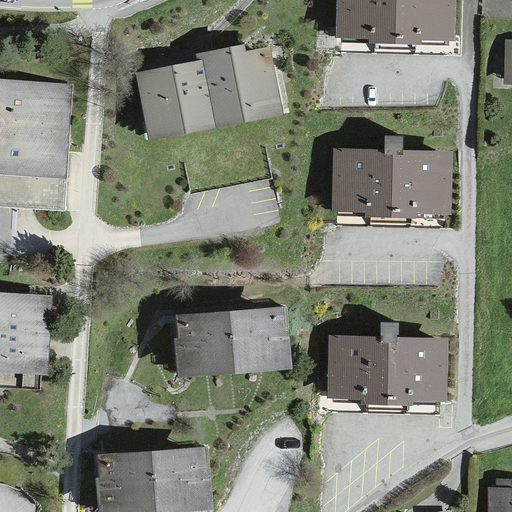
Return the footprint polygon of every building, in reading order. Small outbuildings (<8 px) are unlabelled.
[(354,0),(356,36),(472,32),(470,0),(354,0)] [(215,63),(152,77),(166,140),(302,109),(287,41),(214,57),(215,63)] [(76,84),(0,82),(0,170),(74,172),(76,84)] [(388,150),(349,150),(349,209),(387,209),(387,216),(440,215),(440,211),(466,210),(465,151),(423,152),(423,137),(387,137),(388,150)] [(65,295),(0,294),(0,365),(64,366),(65,295)] [(310,310),(198,319),(202,373),(314,365),(310,310)] [(389,337),(342,338),(343,398),(459,396),(458,339),(419,340),(419,324),(389,324),(389,337)] [(230,446),(119,459),(125,511),(176,511),(237,505),(230,446)] [(511,511),(511,481),(504,482),(504,490),(495,490),(495,511),(511,511)]
